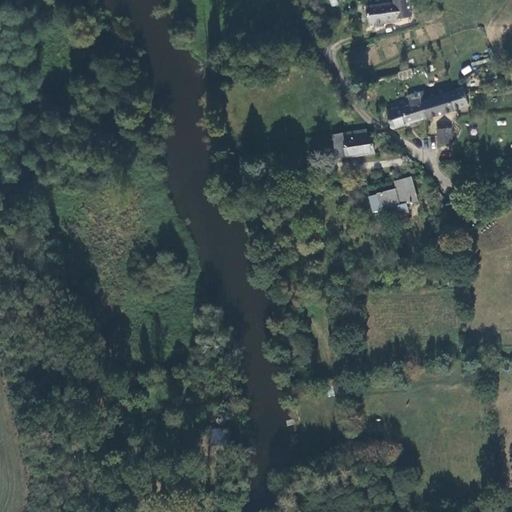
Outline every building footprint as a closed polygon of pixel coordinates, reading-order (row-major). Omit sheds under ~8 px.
[(403,0),(378,3),(382,21),(409,17),(408,16),(423,13),(420,0),(403,0)] [(477,105),(472,87),(458,91),(463,109),(477,105)] [(402,128),(436,118),(430,100),(427,91),(415,95),(418,103),(410,106),(399,110),(396,111),(402,128)] [(436,118),(463,109),(458,91),(430,100),(436,118)] [(447,128),(447,142),(462,142),(460,128),(447,128)] [(377,132),(344,136),(347,157),(385,153),(383,138),(378,138),(377,132)] [(316,179),(315,172),(296,173),(297,181),(316,179)] [(427,202),(423,178),(407,181),(408,189),(388,193),(392,209),(407,206),(427,202)] [(480,211),(475,195),(466,196),(472,214),(480,211)] [(496,212),(494,200),(482,202),(483,214),(496,212)] [(229,429),(212,428),(210,444),(227,445),(229,429)]
